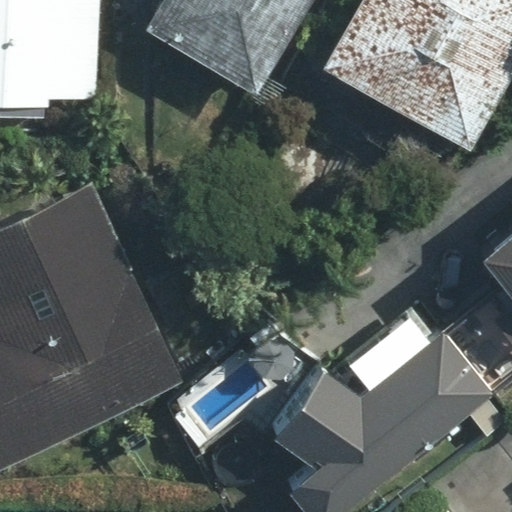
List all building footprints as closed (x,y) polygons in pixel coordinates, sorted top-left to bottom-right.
[(0,0),(0,93),(88,95),(90,0),(0,0)] [(138,0),(130,13),(240,82),(292,0),(138,0)] [(511,48),(511,0),(341,0),(306,67),(460,147),(511,48)] [(0,460),(175,378),(78,176),(0,213),(0,460)] [(511,198),(452,244),(511,321),(511,198)] [(256,429),(295,460),(277,475),(307,511),(322,511),(476,388),(425,324),(343,391),(305,368),(256,429)]
